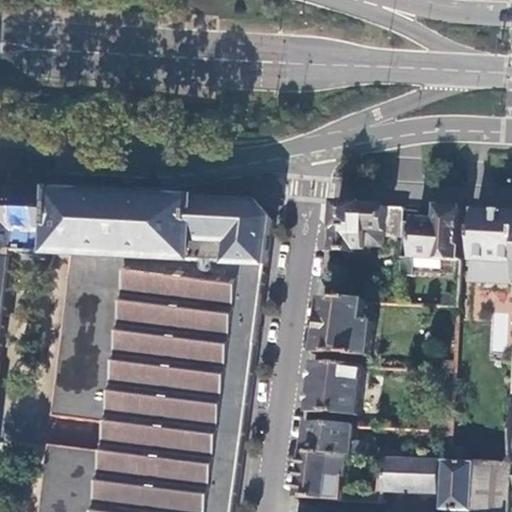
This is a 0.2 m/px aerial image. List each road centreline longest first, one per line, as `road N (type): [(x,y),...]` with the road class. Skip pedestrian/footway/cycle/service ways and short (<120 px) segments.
road 1 (residential): [(266,511),(308,193),(292,165),(269,154)]
road 2 (primary): [(0,160),(162,171),(269,154)]
road 3 (primary): [(269,154),(511,132)]
